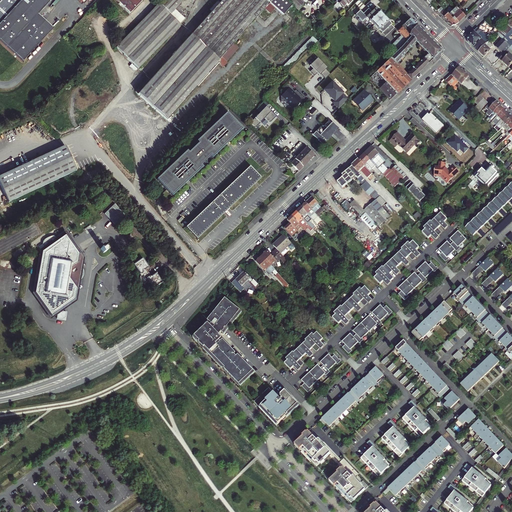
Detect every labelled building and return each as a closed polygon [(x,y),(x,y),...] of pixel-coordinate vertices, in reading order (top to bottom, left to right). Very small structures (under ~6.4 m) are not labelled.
[(47,34),(9,0),(0,0),(0,40),(22,60),(47,34)] [(9,0),(47,34),(53,28),(51,26),(49,28),(41,21),(43,19),(39,15),(37,17),(35,15),(48,0),(9,0)] [(142,0),(117,0),(131,13),(143,1),(142,0)] [(202,0),(201,1),(213,12),(139,95),(168,121),(220,62),(219,61),(223,57),(235,43),(266,9),(273,0),(202,0)] [(185,0),(163,0),(160,4),(171,15),(185,0)] [(284,15),(293,5),(286,0),(273,0),(266,9),(271,13),(276,8),(284,15)] [(286,0),(293,5),(299,11),(309,0),(286,0)] [(353,1),(352,0),(338,0),(337,2),(343,8),(348,3),(349,5),(353,1)] [(364,9),(366,7),(359,0),(357,3),(364,9)] [(182,25),(171,15),(160,4),(117,47),(139,69),(182,25)] [(458,23),(465,17),(455,7),(452,10),(455,13),(452,16),(458,23)] [(374,26),(384,17),(376,9),(367,18),(371,21),(370,22),(374,26)] [(451,25),(455,26),(458,23),(452,16),(451,17),(447,13),(443,17),(451,25)] [(392,25),(384,17),(374,26),(379,31),(380,30),(383,33),(386,36),(395,28),(392,25)] [(403,26),(410,35),(411,32),(418,26),(411,18),(403,26)] [(497,34),(502,39),(508,33),(511,28),(511,21),(510,20),(497,34)] [(392,58),(397,64),(418,40),(430,53),(408,74),(413,80),(443,51),(423,31),(418,26),(411,32),(410,35),(408,41),(408,42),(402,48),(397,53),(392,58)] [(408,41),(410,35),(403,26),(398,31),(402,36),(408,42),(408,41)] [(466,40),(476,50),(487,40),(488,38),(477,27),(466,37),(466,40)] [(502,39),(505,41),(511,35),(508,33),(502,39)] [(391,47),(397,53),(402,48),(408,42),(402,36),(391,47)] [(283,68),(289,73),(318,42),(314,37),(283,68)] [(495,46),(503,54),(510,47),(505,41),(502,39),(495,46)] [(476,50),(484,57),(491,50),(490,49),(492,46),(492,45),(487,40),(476,50)] [(235,43),(223,57),(228,62),(240,48),(235,43)] [(503,62),(508,68),(511,63),(511,51),(511,49),(511,44),(510,47),(503,54),(499,58),(501,61),(502,60),(504,61),(503,62)] [(220,62),(225,67),(229,63),(228,62),(223,57),(219,61),(220,62)] [(371,79),(389,98),(391,100),(413,80),(408,74),(397,64),(392,58),(371,79)] [(322,74),(321,75),(326,80),(331,75),(326,70),(328,69),(318,59),(316,61),(314,60),(311,63),(316,68),(311,72),(315,77),(320,72),(322,74)] [(453,77),(459,83),(463,86),(471,77),(461,68),(453,77)] [(456,87),(459,83),(453,77),(452,75),(446,81),(457,91),(458,89),(456,87)] [(336,101),(335,103),(340,109),(350,100),(344,94),(345,93),(334,82),(325,90),(336,101)] [(296,91),(296,92),(291,87),(287,92),(283,97),(283,102),(289,102),(293,105),(294,105),(298,108),(300,105),(302,105),(301,104),(303,102),(302,96),(302,95),(301,94),(300,93),(297,90),(296,91)] [(374,101),(365,91),(355,100),(364,110),(374,101)] [(475,102),(478,105),(485,99),(481,95),(477,99),(475,102)] [(485,99),(478,105),(475,109),(480,113),(489,103),(485,99)] [(486,115),(489,118),(494,113),(501,105),(495,99),(486,109),(489,112),(486,115)] [(364,110),(355,100),(354,101),(363,111),(364,110)] [(460,101),(450,112),(460,121),(470,110),(460,101)] [(491,119),(494,122),(506,109),(501,105),(494,113),(496,114),(491,119)] [(278,117),(268,107),(252,123),(258,128),(267,118),(272,123),(278,117)] [(494,122),(497,126),(510,113),(506,109),(494,122)] [(501,129),(503,127),(511,118),(511,114),(510,113),(497,126),(501,129)] [(188,152),(158,180),(173,196),(203,167),(201,166),(211,156),(213,158),(243,129),(228,114),(198,142),(199,144),(192,151),(190,153),(188,152)] [(435,121),(430,116),(424,122),(437,134),(445,127),(436,119),(435,121)] [(511,118),(503,127),(505,129),(503,131),(505,133),(507,131),(511,126),(511,118)] [(337,131),(339,129),(330,121),(325,127),(326,127),(324,129),(322,127),(314,135),(320,141),(320,142),(321,141),(325,145),(333,137),(333,138),(334,137),(332,136),(334,134),(335,134),(336,134),(336,133),(337,133),(337,132),(337,131)] [(413,149),(398,134),(390,142),(395,147),(398,145),(399,146),(408,154),(413,149)] [(398,134),(413,149),(416,146),(417,148),(421,143),(413,135),(407,142),(398,134)] [(461,151),(465,154),(469,150),(454,136),(447,144),(457,154),(461,151)] [(494,151),(487,144),(482,145),(491,155),(494,151)] [(0,183),(9,203),(78,171),(66,146),(0,177),(0,183)] [(383,160),(384,159),(372,147),(364,154),(378,169),(383,164),(385,162),(383,160)] [(315,156),(307,148),(292,163),(300,171),(315,156)] [(364,154),(359,160),(371,173),(374,170),(383,179),(385,177),(385,176),(378,169),(364,154)] [(353,167),(363,177),(366,175),(369,178),(373,174),(371,173),(359,160),(352,166),(353,167)] [(435,166),(434,175),(440,176),(447,183),(459,172),(454,166),(449,171),(447,170),(445,168),(446,163),(439,162),(439,166),(435,166)] [(383,164),(378,169),(385,176),(391,170),(390,169),(389,170),(383,164)] [(392,171),(402,180),(407,176),(396,166),(392,171)] [(198,239),(230,208),(261,178),(251,167),(188,228),(198,239)] [(363,177),(353,167),(350,170),(348,169),(346,172),(346,173),(343,176),(344,178),(338,184),(344,189),(356,178),(362,184),(366,180),(363,177)] [(488,174),(483,170),(477,177),(489,187),(500,175),(493,169),(488,174)] [(391,170),(385,176),(385,177),(395,187),(402,180),(392,171),(391,170)] [(362,184),(361,185),(371,195),(376,191),(366,180),(362,184)] [(411,183),(406,188),(409,191),(415,186),(411,183)] [(484,238),(487,235),(481,230),(483,228),(487,224),(489,222),(494,228),(497,225),(492,220),(494,218),(498,214),(500,212),(505,218),(508,215),(502,210),(504,208),(508,204),(510,202),(511,203),(511,184),(466,228),(474,237),(476,234),(478,232),(484,238)] [(417,189),(412,194),(420,202),(424,205),(428,200),(425,197),(426,197),(421,192),(420,193),(418,191),(419,191),(417,189)] [(371,195),(376,201),(381,197),(376,191),(371,195)] [(319,192),(315,196),(321,203),(326,199),(319,192)] [(381,197),(376,201),(382,207),(387,203),(381,197)] [(322,216),(318,212),(321,208),(319,206),(319,205),(313,198),(306,204),(320,219),(322,216)] [(376,201),(365,212),(377,224),(380,227),(391,217),(382,207),(376,201)] [(360,216),(365,212),(357,203),(352,208),(360,216)] [(306,204),(302,209),(313,221),(318,225),(322,221),(320,219),(306,204)] [(117,205),(107,215),(117,226),(128,216),(117,205)] [(297,213),(313,230),(316,228),(311,223),(313,221),(302,209),(297,213)] [(365,212),(360,216),(372,229),(377,224),(365,212)] [(297,213),(293,217),(300,225),(311,237),(315,233),(313,230),(297,213)] [(448,227),(445,224),(443,224),(447,220),(441,213),(434,219),(441,226),(444,230),(448,227)] [(511,222),(511,213),(494,231),(498,236),(511,222)] [(300,225),(293,217),(288,222),(290,224),(285,229),(293,237),(298,232),(302,227),(300,225)] [(441,226),(434,219),(431,222),(430,221),(427,224),(438,236),(442,233),(439,230),(437,230),(441,226)] [(433,235),(432,237),(435,240),(439,237),(438,236),(427,224),(423,228),(425,229),(422,232),(428,239),(432,235),(433,235)] [(452,242),(450,244),(450,245),(455,250),(456,252),(460,248),(459,246),(466,240),(458,231),(449,239),(452,242)] [(41,251),(39,264),(34,294),(52,320),(59,315),(58,320),(66,321),(67,313),(64,313),(63,312),(78,301),(82,281),(83,279),(84,275),(83,270),(85,258),(67,233),(64,232),(57,237),(55,237),(53,237),(50,238),(47,240),(45,242),(44,245),(46,247),(41,251)] [(285,237),(274,246),(278,250),(281,254),(288,247),(291,251),(293,251),(295,248),(285,237)] [(408,242),(405,246),(416,257),(417,258),(420,255),(417,251),(415,252),(415,251),(419,247),(413,241),(410,244),(408,242)] [(447,241),(439,249),(442,253),(439,255),(445,262),(449,259),(448,257),(455,250),(450,245),(450,244),(447,241)] [(410,258),(409,258),(412,261),(416,257),(405,246),(401,249),(402,250),(399,253),(405,259),(409,256),(410,256),(410,258)] [(281,254),(278,250),(271,256),(268,252),(262,257),(272,268),(280,260),(283,262),(286,259),(281,254)] [(403,264),(406,267),(409,263),(405,259),(399,253),(393,259),(399,266),(403,262),(403,264)] [(289,286),(272,268),(262,257),(257,262),(266,273),(270,277),(274,273),(277,277),(276,277),(287,288),(289,286)] [(472,273),(476,277),(483,270),(485,272),(493,264),(488,258),(472,274),(472,273)] [(150,268),(144,259),(136,265),(141,273),(141,274),(142,277),(141,278),(144,283),(145,284),(146,283),(148,282),(147,281),(149,280),(155,288),(163,282),(157,274),(153,277),(147,269),(150,268)] [(396,276),(400,273),(397,269),(395,270),(395,269),(399,266),(393,259),(386,265),(392,272),(396,276)] [(368,260),(363,265),(368,270),(373,265),(368,260)] [(420,273),(421,273),(425,278),(432,271),(433,273),(438,269),(431,262),(428,266),(425,262),(417,270),(420,273)] [(248,268),(249,275),(250,275),(254,275),(256,279),(258,278),(256,273),(255,265),(253,266),(253,267),(248,268)] [(390,282),(394,279),(391,275),(389,276),(389,275),(392,272),(386,265),(383,268),(382,267),(379,270),(390,282)] [(354,274),(358,278),(363,274),(359,269),(354,274)] [(482,284),(486,287),(493,280),(495,283),(503,275),(498,269),(482,284)] [(387,286),(391,283),(390,282),(379,270),(375,273),(377,275),(374,278),(380,285),(384,281),(384,283),(387,286)] [(249,282),(251,284),(257,290),(260,287),(254,281),(253,282),(251,279),(250,279),(245,273),(237,281),(236,281),(235,281),(244,291),(245,290),(242,288),(249,282)] [(414,273),(406,280),(414,289),(421,282),(423,283),(427,280),(425,278),(421,273),(420,273),(418,276),(414,273)] [(267,278),(260,285),(264,290),(272,283),(267,278)] [(492,294),(495,298),(503,291),(505,293),(511,286),(511,283),(508,279),(492,295),(492,294)] [(406,280),(398,288),(401,292),(398,294),(405,301),(408,298),(407,296),(414,289),(406,280)] [(232,284),(241,294),(244,291),(235,281),(232,284)] [(242,288),(245,290),(251,284),(249,282),(242,288)] [(462,286),(454,293),(457,297),(456,298),(460,302),(461,304),(470,295),(462,286)] [(360,288),(356,291),(368,303),(368,304),(372,300),(369,297),(367,297),(371,293),(365,287),(362,289),(360,288)] [(368,303),(356,291),(353,294),(354,295),(351,298),(357,305),(361,301),(362,302),(362,303),(361,304),(364,306),(368,303)] [(470,295),(461,304),(466,309),(468,308),(471,312),(479,304),(470,295)] [(502,305),(505,308),(511,301),(511,295),(502,305)] [(355,310),(358,313),(361,309),(357,305),(351,298),(344,304),(351,311),(355,307),(355,308),(355,310)] [(224,335),(242,312),(225,299),(208,320),(210,322),(208,323),(219,334),(221,333),(222,334),(224,335)] [(438,308),(446,317),(449,313),(450,314),(453,311),(444,302),(438,308)] [(349,321),(352,318),(349,315),(347,315),(351,311),(344,304),(341,307),(341,306),(337,310),(338,310),(348,321),(349,321)] [(479,304),(471,312),(474,315),(473,316),(479,322),(488,313),(479,304)] [(380,305),(372,313),(375,316),(381,322),(387,315),(389,316),(393,313),(386,306),(383,309),(380,305)] [(431,315),(439,323),(443,319),(444,320),(447,318),(446,317),(438,308),(431,315)] [(346,326),(349,322),(349,321),(348,321),(338,310),(337,310),(334,313),(335,315),(332,318),(338,324),(342,320),(343,321),(342,322),(346,326)] [(488,313),(479,322),(484,327),(485,326),(488,330),(496,322),(488,313)] [(425,321),(433,329),(436,325),(437,327),(440,324),(439,323),(431,315),(425,321)] [(369,316),(361,323),(369,332),(376,325),(377,327),(382,323),(381,322),(375,316),(372,319),(369,316)] [(208,323),(207,321),(193,338),(240,388),(255,373),(241,358),(243,356),(234,347),(232,349),(223,340),(220,343),(219,342),(222,339),(220,336),(219,334),(208,323)] [(418,327),(426,335),(430,332),(431,333),(434,330),(433,329),(425,321),(418,327)] [(496,322),(488,330),(492,334),(491,335),(496,340),(505,331),(496,322)] [(361,323),(353,331),(356,335),(353,337),(358,342),(360,344),(363,341),(362,339),(369,332),(361,323)] [(418,327),(412,333),(420,342),(424,340),(422,338),(426,335),(418,327)] [(511,338),(505,331),(496,340),(501,346),(502,345),(506,348),(511,342),(511,338)] [(312,333),(308,337),(320,349),(320,350),(324,346),(321,343),(319,343),(319,342),(323,339),(317,332),(314,335),(312,333)] [(350,334),(342,341),(345,345),(342,348),(349,354),(352,351),(351,349),(358,342),(353,337),(350,334)] [(306,341),(303,344),(309,351),(313,347),(314,347),(313,349),(316,352),(320,349),(308,337),(305,340),(306,341)] [(404,341),(394,350),(397,353),(398,352),(402,355),(410,348),(404,341)] [(307,355),(310,358),(313,355),(309,351),(303,344),(296,350),(303,357),(307,353),(307,354),(307,355)] [(402,355),(401,356),(403,359),(404,358),(408,362),(416,354),(410,348),(402,355)] [(301,367),(304,364),(301,361),(299,361),(303,357),(296,350),(293,353),(293,352),(289,355),(300,367),(301,367)] [(436,352),(432,355),(438,360),(441,357),(436,352)] [(408,362),(407,363),(410,366),(411,365),(414,368),(422,361),(416,354),(408,362)] [(492,354),(487,359),(495,367),(499,362),(492,354)] [(298,371),(301,368),(301,367),(300,367),(289,355),(286,359),(287,360),(284,363),(290,370),(294,366),(295,366),(294,368),(298,371)] [(322,364),(323,366),(328,371),(336,363),(337,365),(342,361),(340,359),(339,360),(336,356),(333,359),(329,356),(322,364)] [(487,359),(483,363),(490,371),(495,367),(487,359)] [(414,368),(413,369),(416,372),(417,371),(420,375),(428,367),(422,361),(414,368)] [(446,363),(443,366),(448,371),(451,368),(446,363)] [(483,363),(478,367),(486,375),(490,371),(483,363)] [(309,372),(317,381),(324,374),(326,376),(330,372),(328,371),(323,366),(321,368),(317,365),(309,372)] [(376,367),(367,376),(375,385),(381,380),(380,379),(384,375),(376,367)] [(420,375),(419,376),(422,379),(423,378),(426,381),(435,374),(428,367),(420,375)] [(478,367),(474,371),(481,379),(486,375),(478,367)] [(474,371),(469,376),(477,384),(481,379),(474,371)] [(309,372),(301,380),(304,384),(301,386),(308,393),(311,390),(310,388),(317,381),(309,372)] [(426,381),(425,382),(428,385),(429,384),(433,388),(441,380),(435,374),(426,381)] [(367,376),(357,385),(365,393),(369,389),(370,390),(375,385),(367,376)] [(469,376),(465,380),(472,388),(477,384),(469,376)] [(433,388),(432,389),(434,392),(435,391),(441,397),(449,389),(441,380),(433,388)] [(465,380),(460,384),(468,392),(472,388),(465,380)] [(357,385),(348,393),(356,401),(357,403),(363,398),(361,396),(365,393),(357,385)] [(269,388),(254,402),(276,426),(282,420),(283,421),(299,406),(285,390),(280,394),(279,393),(276,396),(269,388)] [(460,400),(452,392),(444,399),(447,402),(444,405),(449,410),(460,400)] [(348,393),(344,398),(351,406),(356,401),(348,393)] [(344,398),(339,402),(347,410),(351,406),(344,398)] [(339,402),(335,406),(343,414),(347,410),(339,402)] [(335,406),(330,410),(338,418),(343,414),(335,406)] [(426,421),(414,408),(414,409),(403,419),(420,437),(423,435),(429,429),(431,428),(425,422),(426,421)] [(431,409),(428,412),(437,421),(440,419),(431,409)] [(476,417),(468,409),(457,420),(462,425),(466,422),(468,424),(476,417)] [(330,410),(326,415),(334,423),(338,418),(330,410)] [(334,423),(326,415),(321,419),(326,424),(329,427),(334,423)] [(485,427),(479,420),(469,429),(472,432),(473,431),(477,434),(485,427)] [(491,433),(485,427),(477,434),(476,435),(479,438),(480,437),(483,441),(491,433)] [(382,439),(399,457),(403,454),(407,450),(410,447),(404,442),(406,441),(394,428),(393,428),(382,439)] [(449,428),(446,430),(455,440),(458,437),(449,428)] [(308,432),(294,445),(300,450),(316,467),(319,464),(320,463),(321,464),(324,461),(324,460),(330,454),(318,440),(317,441),(308,432)] [(497,440),(491,433),(483,441),(482,442),(485,445),(486,444),(489,447),(497,440)] [(442,437),(433,446),(441,455),(447,450),(446,449),(449,445),(442,437)] [(504,446),(497,440),(489,447),(488,448),(491,451),(492,450),(495,454),(504,446)] [(433,446),(423,454),(431,462),(435,459),(436,460),(441,455),(433,446)] [(385,460),(373,448),(372,448),(361,459),(378,477),(382,474),(387,469),(389,467),(383,462),(385,460)] [(511,459),(511,454),(506,449),(498,456),(501,458),(497,462),(504,469),(511,459)] [(319,464),(316,467),(329,481),(331,479),(337,473),(337,472),(340,469),(341,470),(342,468),(351,478),(352,477),(354,479),(357,476),(368,487),(369,486),(344,459),(339,463),(330,454),(324,460),(324,461),(321,464),(320,463),(319,464)] [(423,454),(414,463),(422,471),(423,472),(428,467),(427,466),(431,462),(423,454)] [(414,463),(410,467),(417,475),(422,471),(414,463)] [(410,467),(405,471),(413,479),(417,475),(410,467)] [(331,479),(329,481),(334,487),(350,504),(368,487),(357,476),(354,479),(352,477),(351,478),(342,468),(341,470),(340,469),(337,472),(337,473),(331,479)] [(488,468),(486,471),(496,479),(499,476),(488,468)] [(486,480),(472,469),(470,472),(462,481),(482,497),(491,486),(485,481),(486,480)] [(405,471),(401,476),(408,484),(413,479),(405,471)] [(401,476),(397,480),(404,488),(408,484),(401,476)] [(396,480),(392,484),(400,492),(404,488),(396,480)] [(392,484),(387,488),(390,491),(395,496),(400,492),(392,484)] [(469,502),(455,491),(454,492),(445,503),(455,511),(470,511),(474,508),(468,503),(469,502)]
